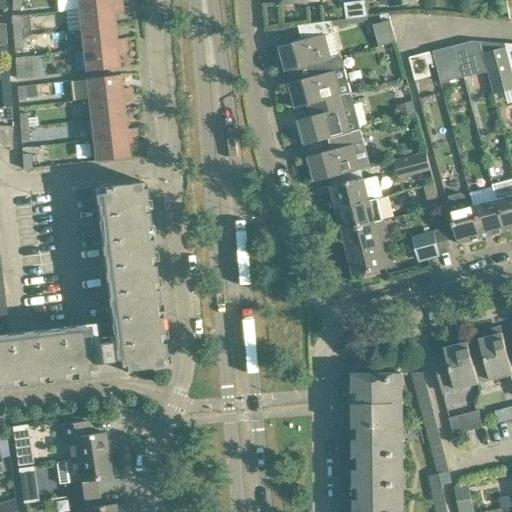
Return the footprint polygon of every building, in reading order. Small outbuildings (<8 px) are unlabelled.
[(20,0),(12,0),(12,9),(20,10),(20,0)] [(77,0),(78,10),(121,5),(120,0),(77,0)] [(365,1),(345,3),(347,19),(367,16),(365,1)] [(121,5),(78,10),(81,30),(114,27),(113,13),(122,11),(121,5)] [(373,25),(379,46),(396,42),(389,13),(380,15),(382,22),(373,25)] [(28,14),(12,15),(13,37),(21,36),(30,35),(29,25),(28,14)] [(287,71),(309,65),(328,60),(322,36),(335,33),(332,21),(298,25),(302,40),(280,46),(287,71)] [(114,27),(81,30),(83,51),(126,46),(125,39),(116,40),(114,27)] [(21,36),(13,37),(14,51),(22,50),(21,36)] [(488,71),(480,41),(471,41),(456,45),(462,68),(464,78),(488,71)] [(511,69),(511,68),(506,43),(480,41),(488,71),(494,94),(511,89),(511,70),(511,69)] [(7,44),(0,44),(0,63),(0,64),(0,65),(8,65),(7,44)] [(462,68),(456,45),(432,51),(435,63),(441,84),(464,78),(462,68)] [(126,46),(83,51),(85,71),(119,67),(117,53),(127,52),(126,46)] [(428,65),(435,63),(432,51),(409,57),(415,81),(431,76),(428,65)] [(29,57),(15,58),(16,78),(30,77),(29,57)] [(328,60),(309,65),(312,77),(290,83),(296,108),(319,102),(350,94),(340,57),(328,60)] [(0,64),(0,63),(0,79),(1,79),(2,85),(10,85),(8,65),(0,65),(0,64)] [(86,79),(88,99),(131,94),(131,88),(121,89),(119,75),(86,79)] [(10,85),(2,85),(3,106),(11,105),(10,85)] [(18,100),(26,100),(25,86),(17,86),(18,100)] [(131,94),(88,99),(91,120),(124,116),(123,102),(132,101),(131,94)] [(350,94),(319,102),(322,114),(299,120),(306,145),(328,139),(349,133),(360,130),(350,94)] [(397,106),(401,120),(416,115),(413,102),(397,106)] [(19,113),(20,128),(28,127),(27,113),(19,113)] [(124,116),(91,120),(93,140),(136,136),(135,129),(126,129),(124,116)] [(13,126),(0,125),(0,147),(12,148),(13,126)] [(28,127),(20,128),(21,141),(29,140),(28,127)] [(349,133),(328,139),(332,151),(309,156),(316,182),(369,167),(360,130),(349,133)] [(136,136),(93,140),(95,161),(129,157),(127,143),(137,142),(136,136)] [(30,154),(22,154),(23,169),(31,168),(30,154)] [(426,154),(393,162),(397,178),(430,170),(426,154)] [(331,186),(337,208),(382,196),(378,177),(376,177),(376,176),(365,179),(365,177),(331,186)] [(511,179),(492,185),(496,200),(505,232),(511,229),(511,179)] [(144,182),(99,188),(122,370),(166,365),(144,182)] [(438,200),(434,184),(423,186),(426,202),(438,200)] [(448,196),(447,200),(458,244),(481,238),(473,206),(471,199),(466,201),(465,196),(460,193),(448,196)] [(382,196),(337,208),(343,231),(382,220),(377,199),(382,198),(381,197),(383,196),(382,196)] [(496,200),(473,206),(481,238),(505,232),(496,200)] [(382,220),(343,231),(348,253),(391,242),(385,220),(382,220)] [(446,228),(434,232),(440,254),(452,251),(446,228)] [(413,237),(414,241),(419,260),(440,254),(434,232),(413,237)] [(391,242),(348,253),(354,276),(364,274),(365,278),(380,274),(379,270),(395,266),(389,243),(391,243),(391,242)] [(0,325),(7,325),(8,324),(7,310),(0,262),(0,325)] [(481,346),(470,349),(479,383),(511,373),(511,368),(506,347),(501,327),(492,329),(493,336),(479,339),(481,346)] [(90,329),(0,339),(0,385),(95,374),(94,363),(113,361),(110,341),(92,343),(90,329)] [(446,355),(434,358),(443,392),(479,383),(470,349),(467,336),(457,338),(459,345),(445,348),(446,355)] [(397,511),(396,374),(402,374),(402,373),(401,373),(401,358),(376,358),(376,373),(353,374),(353,392),(360,392),(360,403),(353,404),(354,428),(360,428),(361,439),(354,439),(354,458),(361,458),(361,469),(354,469),(354,488),(361,488),(361,499),(355,499),(354,511),(397,511)] [(413,372),(416,385),(425,382),(423,372),(413,372)] [(416,385),(418,394),(428,391),(425,382),(416,385)] [(418,394),(420,403),(430,400),(428,391),(418,394)] [(420,403),(423,411),(432,409),(430,400),(420,403)] [(423,411),(425,420),(435,418),(432,409),(423,411)] [(454,436),(465,433),(461,415),(449,418),(454,436)] [(425,420),(427,429),(437,427),(435,418),(425,420)] [(57,425),(59,440),(67,439),(70,460),(111,454),(109,440),(106,441),(105,432),(84,435),(83,422),(57,425)] [(27,426),(12,428),(15,444),(30,441),(27,426)] [(427,429),(430,438),(439,436),(437,427),(427,429)] [(430,438),(432,447),(442,445),(439,436),(430,438)] [(432,447),(434,456),(444,453),(442,445),(432,447)] [(434,456),(437,465),(446,462),(444,453),(434,456)] [(60,484),(66,483),(68,497),(93,493),(91,481),(111,478),(110,469),(113,469),(111,454),(70,460),(71,461),(56,464),(60,484)] [(437,465),(439,474),(449,471),(446,462),(437,465)] [(439,474),(438,474),(441,485),(442,485),(452,482),(449,471),(439,474)] [(430,476),(433,492),(443,490),(442,485),(441,485),(438,474),(430,476)] [(474,511),(468,485),(454,487),(459,511),(474,511)] [(433,492),(435,501),(445,499),(443,490),(433,492)] [(93,493),(68,497),(70,511),(78,510),(77,511),(119,511),(116,511),(115,504),(95,507),(93,493)] [(17,511),(15,499),(4,503),(6,511),(17,511)] [(435,501),(437,511),(447,509),(445,499),(435,501)]
